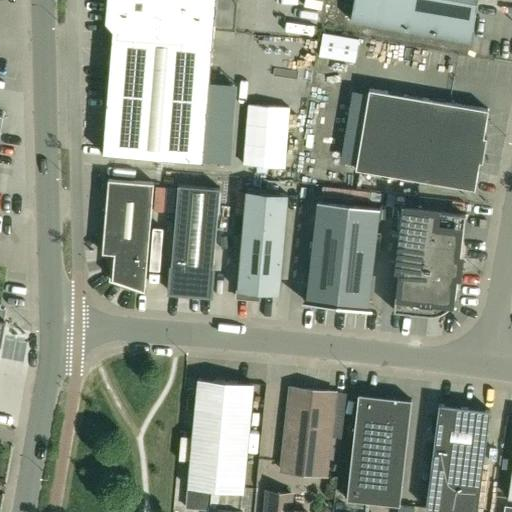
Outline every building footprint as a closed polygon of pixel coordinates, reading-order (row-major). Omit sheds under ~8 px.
[(107,0),(105,22),(113,31),(103,154),(203,162),(216,0),(107,0)] [(353,0),(350,20),(471,41),(477,0),(353,0)] [(337,35),(343,49),(356,45),(351,30),(337,35)] [(475,189),(489,109),(369,88),(355,168),(475,189)] [(154,182),(108,179),(102,252),(114,253),(112,279),(145,290),(154,182)] [(220,188),(177,184),(169,291),(211,295),(220,188)] [(247,190),(237,297),(260,299),(260,292),(278,293),(282,259),(281,259),(287,194),(247,190)] [(318,200),(306,301),(308,302),(313,309),(319,303),(355,307),(360,314),(366,308),(368,308),(379,207),(318,200)] [(435,314),(441,312),(447,308),(452,304),(455,298),(456,291),(465,214),(405,207),(394,310),(428,314),(435,314)] [(188,487),(211,489),(209,511),(241,511),(242,510),(240,510),(242,492),(243,492),(253,383),(198,378),(188,487)] [(326,475),(335,391),(291,387),(282,470),(326,475)] [(361,391),(360,393),(358,393),(346,499),(400,505),(412,399),(376,395),(361,391)] [(463,511),(477,511),(490,410),(439,404),(426,507),(463,511)] [(265,511),(307,511),(289,510),(291,493),(268,491),(265,511)]
